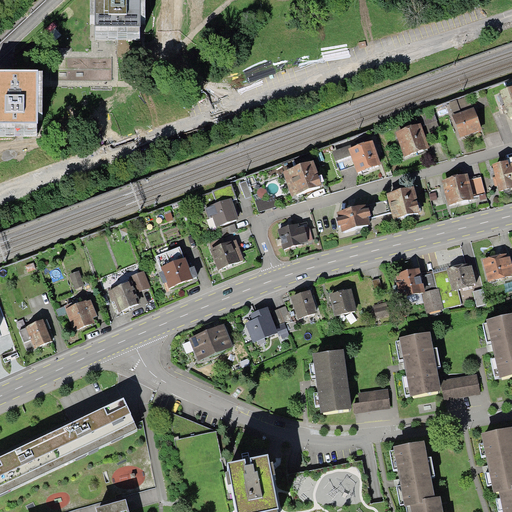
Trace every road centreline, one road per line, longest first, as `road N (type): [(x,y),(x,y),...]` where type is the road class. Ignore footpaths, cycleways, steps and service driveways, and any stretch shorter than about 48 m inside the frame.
road 1 (residential): [(0,192),(511,18)]
road 2 (residential): [(129,338),(155,375),(295,433),(383,435),(511,411)]
road 3 (residential): [(276,277),(257,220),(511,147)]
road 4 (primary): [(276,277),(511,215)]
road 5 (primary): [(129,338),(276,277)]
road 6 (primary): [(0,396),(129,338)]
